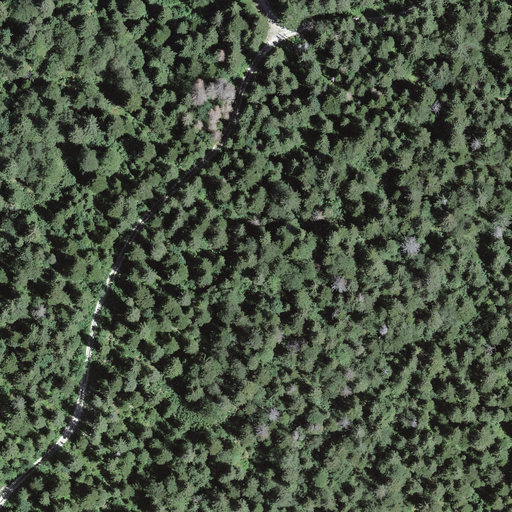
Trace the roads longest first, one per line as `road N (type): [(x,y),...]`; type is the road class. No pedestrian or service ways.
road 1 (track): [(0,503),(71,428),(101,298),(126,246),(229,130),(249,69),(283,35)]
road 2 (track): [(283,35),(321,23),(378,21),(431,0)]
